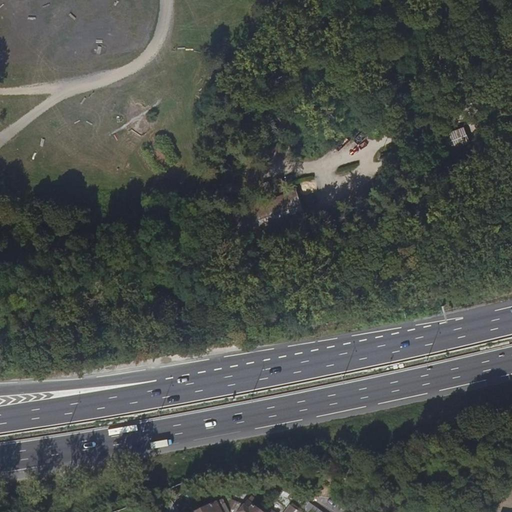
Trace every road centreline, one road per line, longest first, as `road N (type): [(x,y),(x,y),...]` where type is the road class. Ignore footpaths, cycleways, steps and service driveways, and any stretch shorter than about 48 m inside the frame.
road 1 (motorway): [(0,458),(511,360)]
road 2 (motorway): [(511,320),(161,388)]
road 3 (motorway): [(161,388),(0,418)]
road 4 (motorway): [(161,388),(0,390)]
